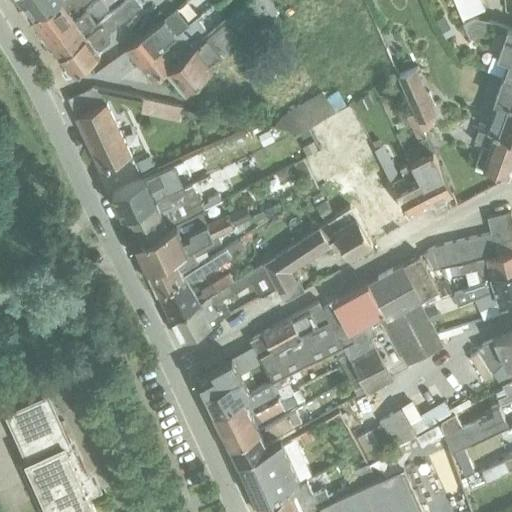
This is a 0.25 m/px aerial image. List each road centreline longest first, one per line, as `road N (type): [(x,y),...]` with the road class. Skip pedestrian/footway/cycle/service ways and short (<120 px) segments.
road 1 (residential): [(173,367),(0,19)]
road 2 (residential): [(173,367),(511,188)]
road 3 (residential): [(239,511),(173,367)]
